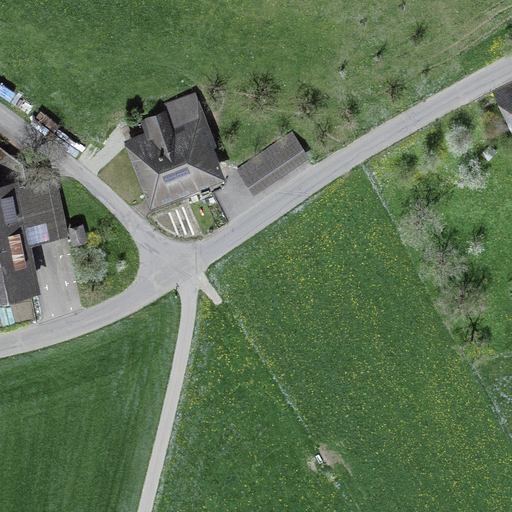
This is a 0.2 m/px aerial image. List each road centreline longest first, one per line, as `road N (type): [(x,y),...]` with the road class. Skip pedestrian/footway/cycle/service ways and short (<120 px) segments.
road 1 (unclassified): [(511,67),(322,173),(178,272)]
road 2 (track): [(149,511),(188,339),(191,301),(178,272)]
road 3 (unclassified): [(178,272),(108,203),(0,123)]
road 4 (unclassified): [(178,272),(92,318),(0,345)]
